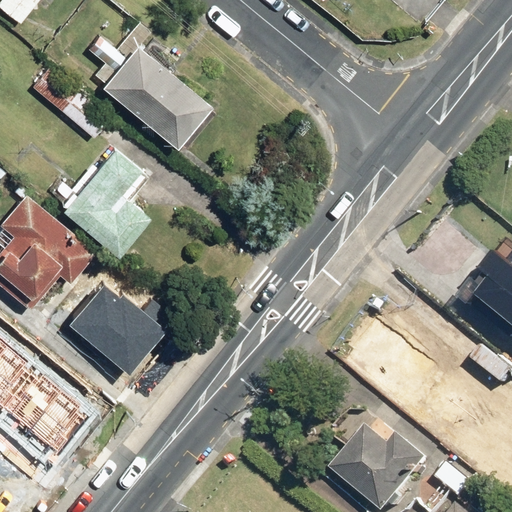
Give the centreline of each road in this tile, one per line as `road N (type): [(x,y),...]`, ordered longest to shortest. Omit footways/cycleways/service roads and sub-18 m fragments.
road 1 (secondary): [(415,141),(110,511)]
road 2 (residential): [(415,141),(239,0)]
road 3 (secondary): [(511,23),(415,141)]
